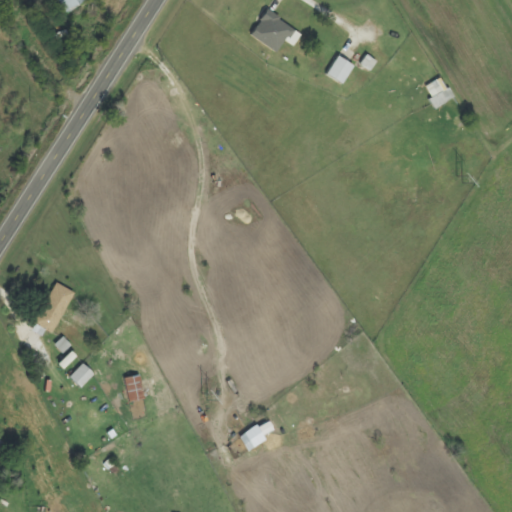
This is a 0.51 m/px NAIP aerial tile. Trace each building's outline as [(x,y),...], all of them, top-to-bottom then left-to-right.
[(56,0),(66,14),(86,2),(84,0),(56,0)] [(285,42),(293,48),(302,35),(267,12),(251,37),(277,54),(285,42)] [(371,73),(377,63),(367,56),(360,66),(371,73)] [(326,76),(343,86),(354,67),(338,57),(326,76)] [(454,100),(442,79),(424,88),(435,110),(454,100)] [(74,293),(55,284),(36,327),(55,335),(74,293)] [(54,347),(63,356),(72,348),(63,339),(54,347)] [(81,390),(94,376),(82,365),(70,379),(81,390)] [(145,402),(141,377),(125,379),(128,404),(145,402)] [(248,453),(267,442),(264,438),(275,432),(269,422),(239,439),(248,453)]
